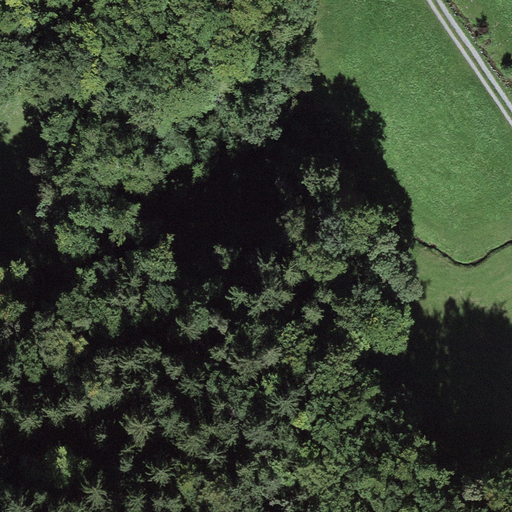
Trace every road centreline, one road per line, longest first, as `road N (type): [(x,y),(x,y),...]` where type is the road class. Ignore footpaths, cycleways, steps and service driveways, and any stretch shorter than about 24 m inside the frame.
road 1 (track): [(0,247),(36,246),(47,235),(57,44),(90,0)]
road 2 (track): [(511,113),(437,0)]
